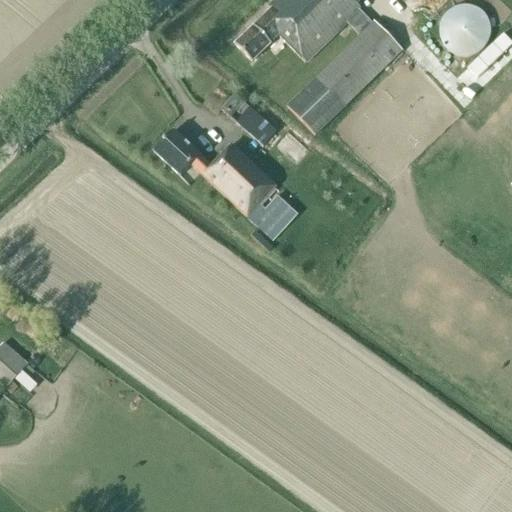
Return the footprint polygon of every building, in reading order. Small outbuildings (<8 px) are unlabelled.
[(234,46),(250,63),(278,36),(304,63),(345,23),(359,37),(286,109),(314,137),(401,52),(350,0),(277,0),(270,7),(271,9),(234,46)] [(466,57),(498,38),(477,3),(446,22),(466,57)] [(282,138),(234,96),(220,111),(268,153),(282,138)] [(172,132),(152,153),(179,178),(190,167),(246,220),(259,205),(275,188),(230,145),(209,167),(172,132)] [(259,205),(246,220),(272,244),(297,217),(277,198),(265,211),(259,205)] [(0,348),(0,387),(4,391),(26,366),(3,345),(0,348)]
